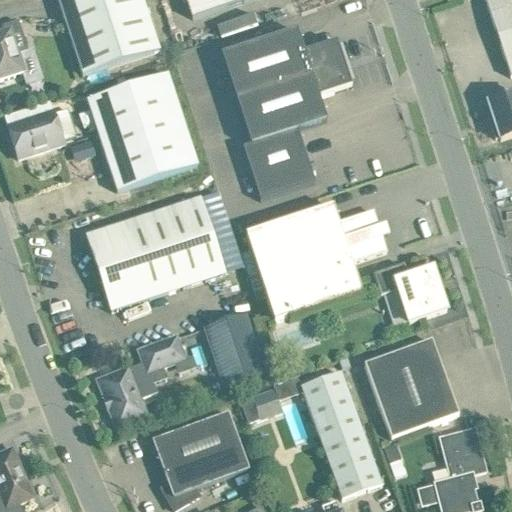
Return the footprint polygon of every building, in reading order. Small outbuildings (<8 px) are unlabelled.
[(55,0),(82,79),(101,73),(159,53),(141,0),(55,0)] [(185,0),(192,22),(257,0),(185,0)] [(511,0),(483,0),(484,0),(510,80),(511,79),(511,0)] [(0,83),(22,76),(16,57),(28,53),(18,23),(0,28),(0,31),(2,38),(0,38),(0,83)] [(304,56),(296,33),(220,58),(249,148),(242,150),(259,204),(314,186),(297,133),(326,124),(318,101),(351,90),(336,45),(304,56)] [(117,195),(136,189),(197,169),(167,77),(87,103),(117,195)] [(511,96),(506,99),(487,105),(495,130),(491,131),(495,142),(499,141),(500,143),(511,139),(511,96)] [(18,162),(63,147),(53,115),(7,130),(18,162)] [(110,315),(224,277),(200,202),(86,239),(110,315)] [(338,226),(332,209),(245,238),(274,325),(361,297),(351,267),(386,255),(372,215),(338,226)] [(407,280),(403,268),(373,277),(379,296),(380,299),(397,294),(408,326),(446,314),(439,293),(436,293),(434,286),(437,285),(432,272),(407,280)] [(246,318),(202,332),(223,393),(266,378),(246,318)] [(148,377),(187,363),(178,340),(140,354),(144,367),(148,377)] [(104,341),(82,351),(87,360),(108,350),(104,341)] [(391,443),(439,425),(458,418),(431,343),(363,368),(391,443)] [(127,372),(97,384),(104,403),(103,403),(108,413),(109,413),(116,432),(146,420),(139,402),(155,396),(152,387),(148,377),(144,367),(128,373),(127,372)] [(343,503),(380,490),(339,377),(302,391),(343,503)] [(259,424),(283,416),(275,392),(251,400),(259,424)] [(172,511),(177,511),(198,500),(194,493),(248,473),(228,417),(152,444),(169,491),(163,495),(172,511)] [(476,507),(469,479),(485,475),(474,433),(439,442),(450,483),(433,487),(434,490),(422,493),(420,497),(422,505),(426,507),(438,504),(440,511),(480,511),(479,507),(476,507)] [(0,511),(19,511),(17,507),(33,501),(11,452),(0,456),(0,511)]
